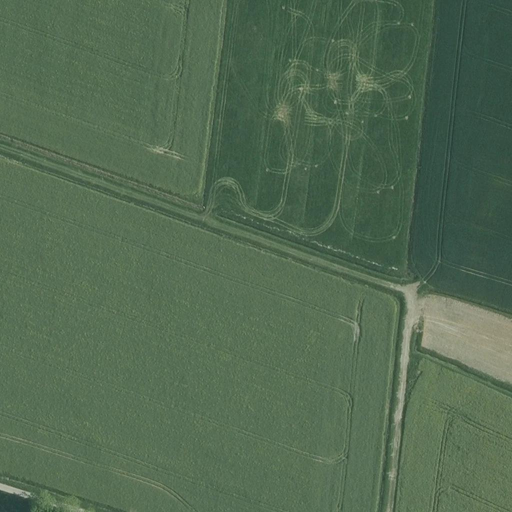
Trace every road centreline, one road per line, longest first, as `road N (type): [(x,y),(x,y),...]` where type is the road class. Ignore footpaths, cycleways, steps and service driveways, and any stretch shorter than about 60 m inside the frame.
road 1 (track): [(0,149),(412,294)]
road 2 (track): [(387,511),(412,294)]
